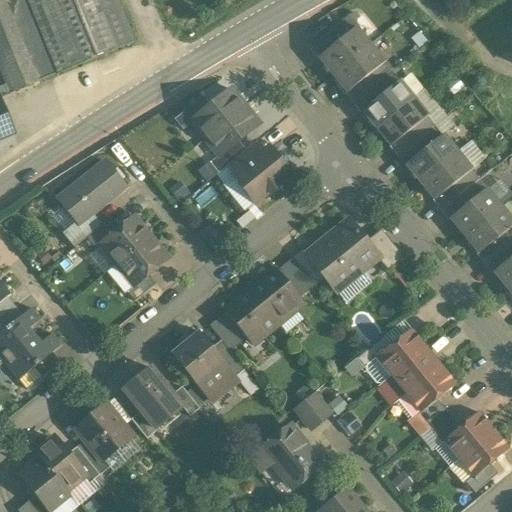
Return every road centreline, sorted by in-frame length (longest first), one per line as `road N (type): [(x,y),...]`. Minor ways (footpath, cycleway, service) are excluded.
road 1 (residential): [(0,452),(352,157)]
road 2 (tertiary): [(0,190),(250,33)]
road 3 (residential): [(511,357),(352,157)]
road 4 (residential): [(352,157),(250,33)]
road 5 (unknown): [(17,267),(93,374)]
road 6 (unknown): [(141,176),(220,268)]
